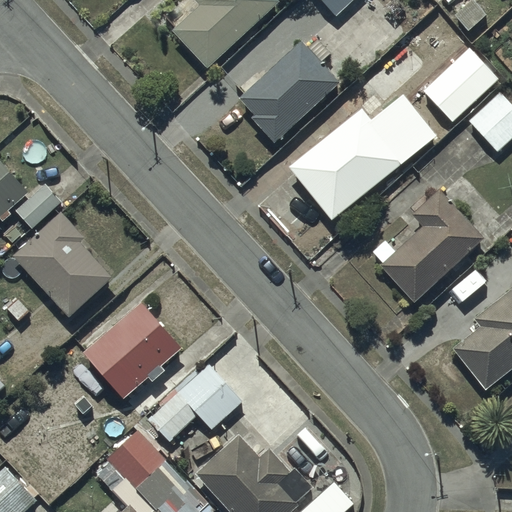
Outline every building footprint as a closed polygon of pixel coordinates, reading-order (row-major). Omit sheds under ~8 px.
[(276,0),(199,0),(171,26),(208,65),(276,0)] [(323,0),(335,12),(348,0),(323,0)] [(438,0),(447,10),(449,8),(468,28),(486,10),(476,0),(438,0)] [(366,10),(337,37),(357,59),(386,31),(366,10)] [(299,35),(258,73),(254,69),(238,83),(242,87),(237,92),(254,110),(249,114),(272,138),(338,77),(319,56),(329,47),(316,34),(306,43),(299,35)] [(426,60),(405,38),(362,78),(366,82),(363,84),(376,98),(380,95),(385,99),(426,60)] [(471,42),(421,87),(449,118),(500,73),(471,42)] [(324,136),(330,144),(294,172),(331,216),(438,132),(403,87),(374,109),(368,101),(324,136)] [(511,99),(500,87),(467,117),(496,149),(511,134),(511,99)] [(0,212),(28,189),(0,156),(0,212)] [(16,206),(31,225),(61,200),(46,181),(16,206)] [(412,298),(483,235),(439,185),(410,210),(420,222),(392,247),(384,237),(371,248),(379,257),(378,259),(412,298)] [(61,207),(14,250),(69,311),(111,272),(80,238),(85,233),(61,207)] [(511,283),(474,314),(479,320),(452,343),(484,384),(498,372),(506,383),(511,378),(511,283)] [(83,346),(123,393),(150,371),(154,376),(166,365),(162,360),(182,343),(142,296),(83,346)] [(148,416),(169,438),(196,411),(214,428),(246,397),(207,358),(148,416)] [(101,475),(113,487),(124,476),(136,487),(167,455),(136,425),(89,473),(96,479),(101,475)] [(239,429),(195,470),(233,511),(287,511),(299,501),(296,498),(313,482),(296,463),(291,468),(269,444),(260,452),(239,429)] [(0,511),(19,511),(37,497),(7,463),(0,468),(0,511)] [(117,511),(169,511),(160,501),(147,511),(142,511),(132,500),(117,511)]
